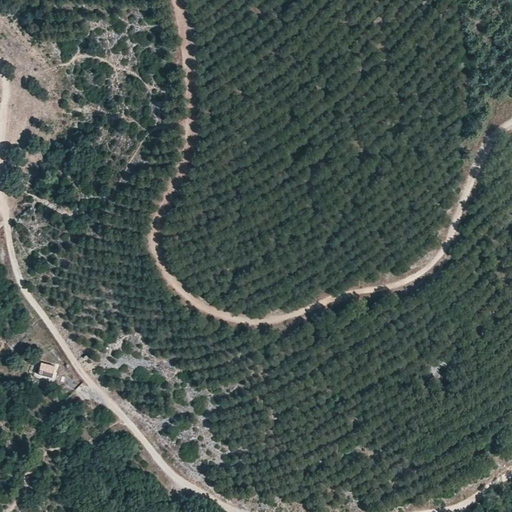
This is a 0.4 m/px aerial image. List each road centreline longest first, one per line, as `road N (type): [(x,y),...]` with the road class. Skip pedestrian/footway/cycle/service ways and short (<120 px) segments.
road 1 (track): [(511,122),(486,145),(439,259),(409,279),(291,316),(233,316),(173,277),(152,242),(187,149),(176,0)]
road 2 (track): [(0,204),(20,277),(121,414)]
road 3 (track): [(121,414),(189,482),(250,511)]
